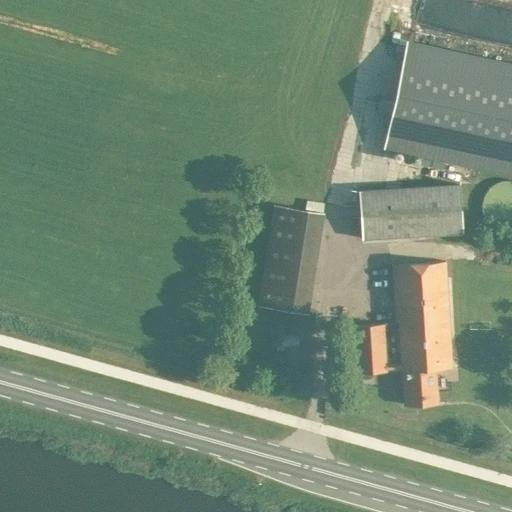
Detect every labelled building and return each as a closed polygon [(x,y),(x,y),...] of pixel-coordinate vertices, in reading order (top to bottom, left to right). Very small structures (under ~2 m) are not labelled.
[(441,0),(442,1),(428,0),(426,0),(425,17),(438,18),(438,27),(455,28),(457,0),(441,0)] [(511,64),(405,42),(384,140),(511,167),(511,64)] [(359,235),(460,228),(457,180),(356,186),(359,235)] [(255,302),(305,309),(320,208),(271,201),(255,302)] [(432,365),(450,364),(443,257),(390,260),(393,319),(348,321),(351,370),(401,367),(403,401),(434,399),(432,365)] [(296,348),(297,331),(275,330),(274,346),(296,348)]
